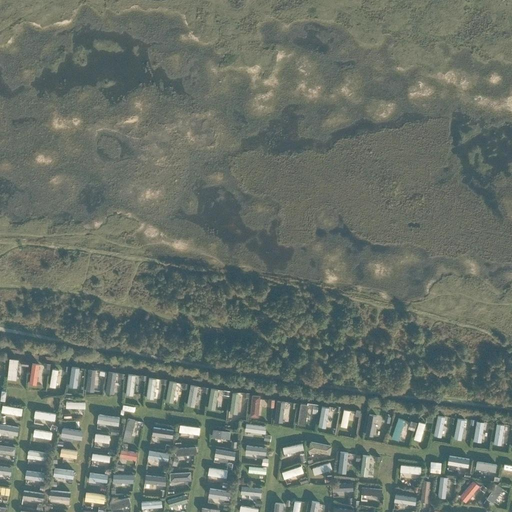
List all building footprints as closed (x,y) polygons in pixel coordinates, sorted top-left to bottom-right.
[(17,379),(20,358),(10,357),(8,378),(17,379)] [(36,384),(39,364),(32,362),(28,382),(36,384)] [(76,386),(79,367),(71,366),(69,386),(76,386)] [(55,387),(59,369),(52,368),(49,386),(55,387)] [(93,391),(95,369),(88,369),(86,390),(93,391)] [(113,393),(116,372),(108,371),(105,392),(113,393)] [(133,395),(135,375),(128,374),(125,394),(133,395)] [(153,398),(156,378),(148,377),(146,397),(153,398)] [(172,402),(176,382),(169,381),(165,400),(172,402)] [(194,406),(198,386),(190,384),(186,404),(194,406)] [(215,409),(218,389),(210,388),(207,408),(215,409)] [(237,413),(240,393),(232,392),(229,412),(237,413)] [(258,417),(260,395),(252,394),(250,416),(258,417)] [(285,401),(277,400),(274,421),(282,422),(285,401)] [(305,425),(308,404),(301,403),(297,423),(305,425)] [(22,415),(23,408),(3,404),(2,411),(22,415)] [(325,427),(329,407),(322,406),(318,426),(325,427)] [(346,427),(350,410),(344,408),(340,426),(346,427)] [(54,421),(56,413),(35,410),(34,417),(54,421)] [(118,425),(119,416),(98,413),(96,422),(118,425)] [(377,416),(369,414),(365,434),(373,436),(377,416)] [(441,436),(445,416),(438,415),(433,434),(441,436)] [(130,442),(135,419),(127,417),(122,441),(130,442)] [(399,440),(405,420),(398,417),(392,438),(399,440)] [(461,439),(465,420),(458,418),(454,438),(461,439)] [(480,441),(483,421),(475,420),(472,440),(480,441)] [(420,440),(425,423),(419,421),(414,439),(420,440)] [(83,429),(82,422),(64,424),(65,431),(83,429)] [(265,433),(266,425),(246,422),(245,430),(265,433)] [(0,430),(19,434),(20,427),(0,423),(0,430)] [(501,444),(503,425),(495,423),(492,443),(501,444)] [(199,434),(200,427),(180,424),(179,431),(199,434)] [(173,429),(153,426),(151,434),(172,438),(173,429)] [(229,438),(230,431),(213,428),(212,436),(229,438)] [(51,439),(52,432),(34,429),(32,436),(51,439)] [(108,442),(109,435),(94,433),(93,440),(108,442)] [(329,454),(331,445),(309,441),(308,449),(329,454)] [(78,451),(78,443),(61,445),(62,452),(78,451)] [(303,450),(302,443),(282,447),(283,453),(303,450)] [(0,452),(15,455),(16,447),(0,444),(0,452)] [(266,455),(266,447),(246,444),(245,453),(266,455)] [(196,454),(196,446),(175,447),(175,455),(196,454)] [(234,459),(235,451),(216,448),(214,455),(234,459)] [(48,460),(49,452),(28,449),(26,457),(48,460)] [(136,459),(137,452),(120,449),(119,456),(136,459)] [(168,461),(169,453),(148,450),(147,458),(168,461)] [(346,473),(348,452),(340,451),(338,472),(346,473)] [(109,461),(110,455),(92,453),(91,459),(109,461)] [(469,467),(470,459),(450,455),(448,463),(469,467)] [(386,468),(387,460),(368,457),(366,464),(386,468)] [(496,472),(497,464),(477,461),(476,469),(496,472)] [(332,469),(330,462),(311,467),(314,475),(332,469)] [(420,474),(421,466),(401,464),(400,472),(420,474)] [(0,472),(12,474),(13,467),(0,465),(0,472)] [(73,473),(73,465),(53,467),(54,475),(73,473)] [(303,472),(301,465),(281,472),(283,479),(303,472)] [(226,478),(228,470),(209,467),(208,475),(226,478)] [(43,480),(44,473),(25,470),(24,477),(43,480)] [(191,480),(190,471),(169,472),(170,481),(191,480)] [(107,482),(108,475),(89,472),(88,479),(107,482)] [(165,485),(166,476),(145,474),(144,482),(165,485)] [(445,497),(448,477),(440,476),(437,496),(445,497)] [(428,501),(430,481),(423,480),(421,501),(428,501)] [(479,486),(473,481),(460,496),(466,501),(479,486)] [(353,490),(353,482),(332,483),(332,491),(353,490)] [(503,487),(496,483),(487,498),(493,502),(503,487)] [(0,493),(10,495),(11,487),(0,485),(0,493)] [(230,499),(231,491),(209,487),(208,496),(230,499)] [(382,496),(382,489),(362,487),(361,494),(382,496)] [(43,501),(44,493),(23,490),(21,497),(43,501)] [(69,499),(70,491),(49,490),(49,498),(69,499)] [(103,502),(105,494),(86,491),(84,500),(103,502)] [(416,504),(417,496),(395,493),(394,501),(416,504)] [(187,502),(185,494),(167,499),(169,507),(187,502)] [(130,504),(128,497),(109,502),(111,509),(130,504)] [(162,507),(161,500),(140,502),(141,508),(162,507)] [(298,511),(300,501),(294,500),(292,511),(298,511)] [(317,511),(319,502),(311,500),(309,511),(317,511)] [(282,511),(284,503),(275,502),(273,511),(282,511)]
